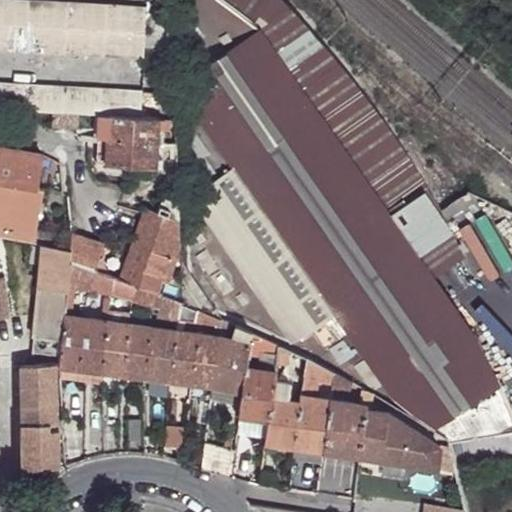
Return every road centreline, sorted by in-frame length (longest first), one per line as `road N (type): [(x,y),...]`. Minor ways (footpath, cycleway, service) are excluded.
road 1 (residential): [(235,511),(214,489),(126,470),(73,484),(37,511)]
road 2 (residential): [(5,364),(6,492)]
